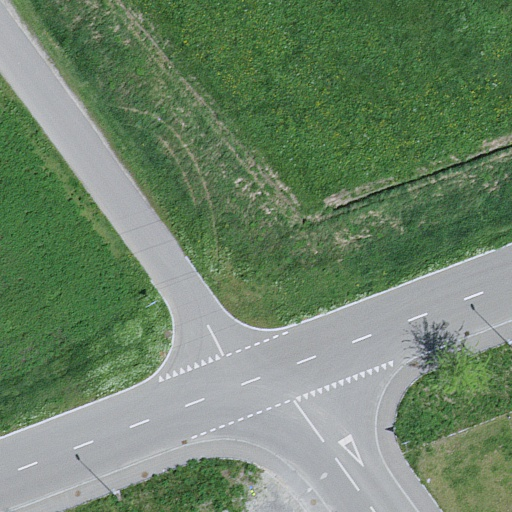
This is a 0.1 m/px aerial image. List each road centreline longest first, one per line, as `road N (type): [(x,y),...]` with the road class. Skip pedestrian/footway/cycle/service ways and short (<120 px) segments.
road 1 (track): [(0,37),(197,310),(236,385)]
road 2 (unclassified): [(274,371),(511,278)]
road 3 (unclassified): [(236,385),(0,475)]
road 4 (unclassified): [(374,511),(274,371)]
